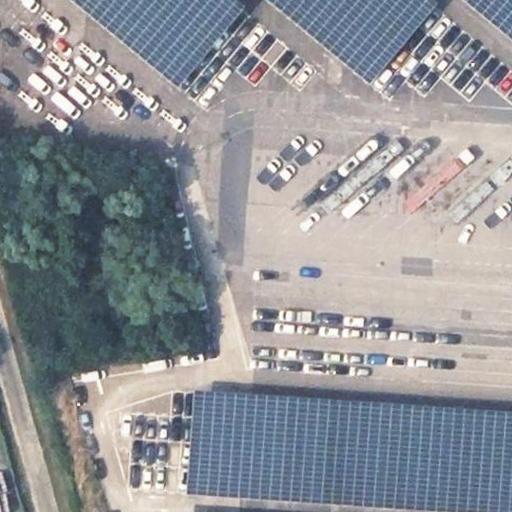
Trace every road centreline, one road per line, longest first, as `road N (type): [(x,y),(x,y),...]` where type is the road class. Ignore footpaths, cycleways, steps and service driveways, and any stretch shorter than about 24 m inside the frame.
road 1 (unknown): [(220,262),(228,342),(246,369),(511,411)]
road 2 (unknown): [(376,109),(269,107),(225,119),(210,146),(207,179),(220,262)]
road 3 (unknown): [(380,265),(503,128)]
road 4 (residential): [(0,342),(47,511)]
road 5 (unknown): [(380,265),(220,262)]
road 6 (unknown): [(376,109),(341,63),(264,0)]
road 7 (unknown): [(511,311),(380,265)]
road 8 (unknown): [(503,128),(376,109)]
